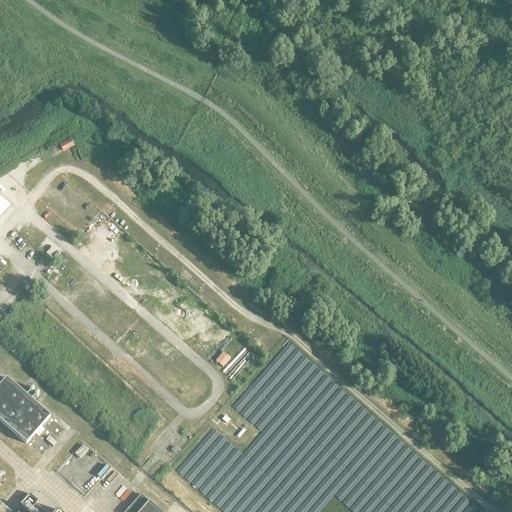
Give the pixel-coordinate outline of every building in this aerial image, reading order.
[(59,145),(63,152),(75,145),(72,138),(59,145)] [(64,293),(68,289),(59,280),(55,284),(64,293)] [(224,367),(232,358),(224,352),(217,361),(224,367)] [(50,417),(6,379),(0,386),(0,421),(26,444),(50,417)] [(74,455),(80,459),(88,450),(82,446),(74,455)] [(104,466),(96,476),(100,479),(108,469),(104,466)] [(125,511),(159,511),(141,495),(125,511)]
